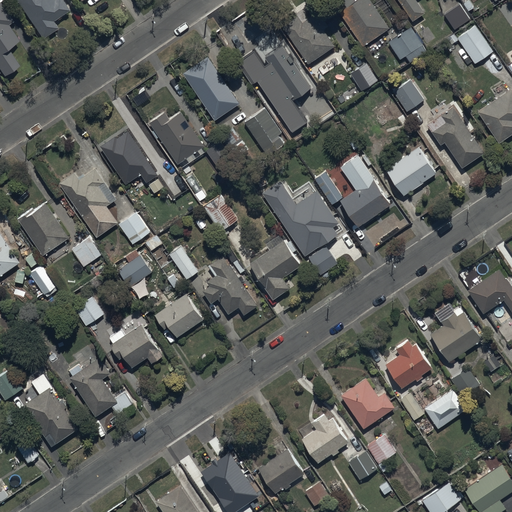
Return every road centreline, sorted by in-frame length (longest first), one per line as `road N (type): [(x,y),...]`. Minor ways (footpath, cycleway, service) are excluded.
road 1 (residential): [(44,511),(511,195)]
road 2 (residential): [(0,141),(207,0)]
